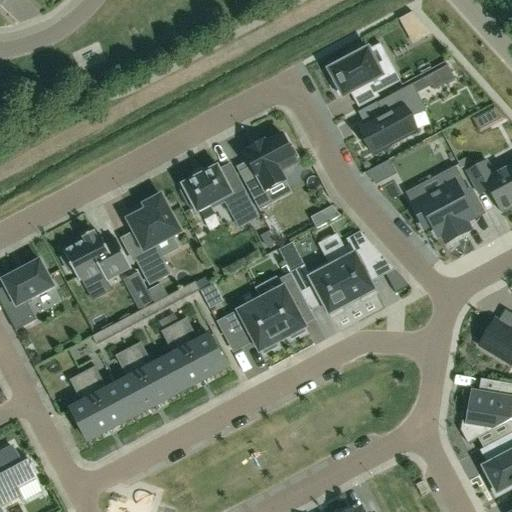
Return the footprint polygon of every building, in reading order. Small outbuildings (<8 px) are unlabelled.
[(400,19),(405,28),(419,21),(412,13),(400,19)] [(352,59),(329,70),(335,81),(332,83),(339,96),(342,94),(344,97),(351,93),(370,83),(376,95),(377,94),(400,82),(389,62),(378,68),(369,51),(368,50),(365,52),(363,48),(350,55),(352,59)] [(432,86),(434,91),(455,80),(449,69),(428,80),(432,86)] [(365,126),(360,128),(374,155),(417,132),(410,119),(403,107),(419,98),(412,85),(378,103),(377,104),(384,116),(365,126)] [(493,126),(505,120),(494,108),(486,112),(493,126)] [(247,154),(245,154),(252,167),(239,173),(260,211),(273,204),(266,191),(286,181),(281,173),(298,164),(296,161),(300,159),(293,147),(290,149),(282,135),(266,144),(265,142),(246,152),(247,154)] [(115,149),(102,155),(109,170),(122,163),(115,149)] [(486,162),(467,172),(480,195),(487,191),(499,214),(511,206),(511,167),(494,177),(486,162)] [(192,204),(197,212),(197,214),(198,215),(199,214),(199,213),(212,206),(213,209),(226,202),(239,228),(258,218),(238,181),(228,186),(219,168),(219,167),(218,166),(217,167),(205,174),(204,174),(196,178),(196,179),(184,185),(183,185),(182,186),(183,187),(185,190),(181,192),(189,206),(192,204)] [(420,186),(405,194),(424,228),(431,224),(437,236),(442,233),(448,243),(469,231),(465,224),(464,222),(469,219),(463,207),(474,202),(468,191),(456,167),(437,177),(444,190),(427,199),(420,186)] [(366,173),(376,184),(383,180),(377,168),(366,173)] [(180,233),(161,197),(145,206),(147,211),(128,221),(147,256),(137,261),(150,286),(171,275),(155,246),(180,233)] [(324,214),(329,223),(341,217),(334,209),(324,214)] [(94,232),(83,238),(85,242),(64,253),(66,256),(61,259),(69,273),(73,270),(80,282),(82,281),(86,289),(105,279),(107,282),(132,269),(116,239),(105,244),(99,234),(96,236),(94,232)] [(325,258),(327,263),(329,262),(351,304),(360,299),(362,303),(377,295),(363,267),(382,257),(361,233),(347,240),(349,245),(325,258)] [(54,288),(40,261),(3,281),(15,305),(4,311),(16,332),(36,321),(27,302),(54,288)] [(342,309),(351,304),(329,262),(327,263),(309,273),(305,266),(290,273),(291,275),(303,297),(316,290),(331,319),(344,313),(342,309)] [(409,287),(410,287),(395,271),(386,276),(396,294),(409,287)] [(283,288),(261,300),(283,341),(290,337),(291,341),(306,333),(304,329),(306,328),(294,306),(304,300),(303,297),(291,275),(287,277),(279,281),(283,288)] [(195,283),(183,290),(187,298),(200,291),(195,283)] [(201,292),(204,298),(216,291),(213,285),(201,292)] [(174,305),(187,298),(183,290),(170,297),(174,305)] [(136,301),(142,311),(144,310),(154,305),(149,294),(136,301)] [(170,297),(157,304),(161,312),(174,305),(170,297)] [(261,300),(217,323),(231,349),(252,338),(260,352),(262,352),(263,355),(278,347),(276,344),(283,341),(261,300)] [(148,319),(161,312),(157,304),(154,305),(144,310),(148,319)] [(135,326),(148,319),(144,310),(142,311),(131,317),(135,326)] [(118,324),(122,332),(135,326),(131,317),(118,324)] [(187,319),(174,326),(203,381),(205,380),(206,382),(207,381),(206,379),(227,368),(210,337),(199,343),(187,319)] [(495,321),(480,346),(511,364),(511,330),(511,331),(499,323),(495,321)] [(118,324),(105,331),(110,339),(122,332),(118,324)] [(174,356),(163,361),(180,393),(200,382),(201,385),(202,384),(201,382),(203,381),(174,326),(161,333),(174,356)] [(97,346),(110,339),(105,331),(92,338),(97,346)] [(141,343),(128,350),(157,405),(159,404),(160,406),(162,405),(161,403),(180,393),(163,361),(153,367),(141,343)] [(384,350),(388,361),(406,356),(403,345),(384,350)] [(128,380),(118,385),(134,417),(154,406),(155,409),(157,408),(155,406),(157,405),(128,350),(115,357),(128,380)] [(95,367),(82,374),(111,429),(113,428),(114,430),(116,430),(115,427),(134,417),(118,385),(107,391),(95,367)] [(111,429),(82,374),(69,381),(82,405),(71,410),(87,442),(108,431),(109,433),(111,433),(109,430),(111,429)] [(511,385),(501,383),(499,395),(471,390),(466,422),(463,421),(461,431),(468,444),(511,420),(511,385)] [(511,434),(492,445),(499,459),(494,461),(495,462),(484,468),(492,482),(488,484),(496,498),(511,489),(511,434)] [(0,511),(1,511),(0,509),(0,506),(19,497),(15,490),(35,480),(25,461),(20,463),(11,446),(0,452),(0,511)] [(177,447),(168,450),(177,477),(197,470),(191,453),(181,456),(177,447)]
